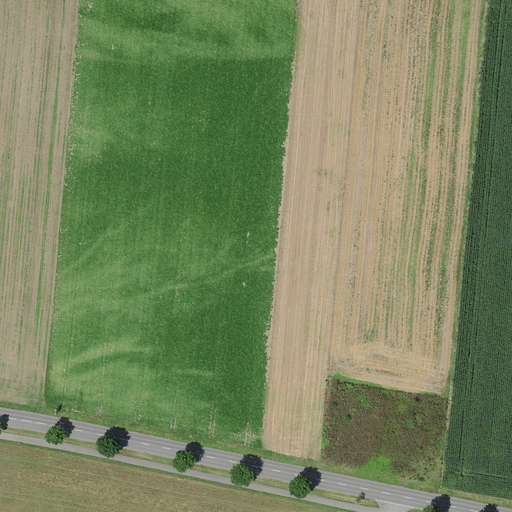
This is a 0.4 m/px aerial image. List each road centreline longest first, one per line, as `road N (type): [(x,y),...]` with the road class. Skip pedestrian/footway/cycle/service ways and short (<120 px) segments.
road 1 (tertiary): [(0,416),(479,511)]
road 2 (track): [(0,436),(380,511)]
